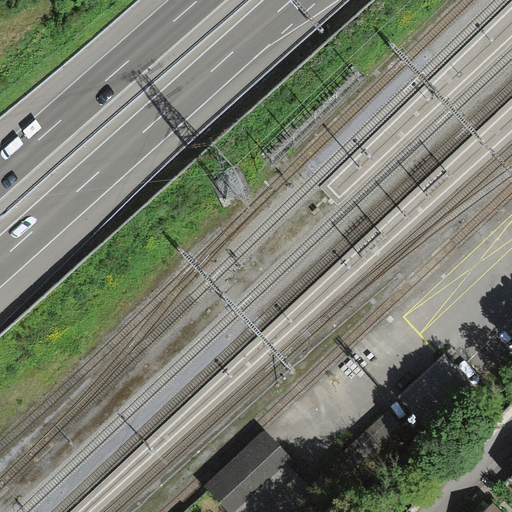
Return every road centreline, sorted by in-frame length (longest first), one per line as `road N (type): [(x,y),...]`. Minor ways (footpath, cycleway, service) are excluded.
road 1 (motorway): [(0,261),(291,0)]
road 2 (motorway): [(198,0),(0,175)]
road 3 (residential): [(317,447),(511,278)]
